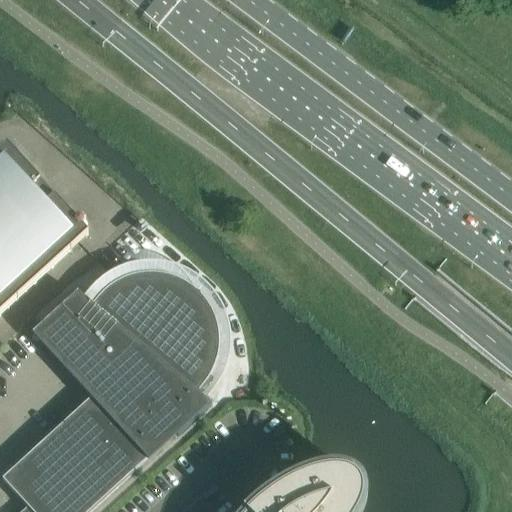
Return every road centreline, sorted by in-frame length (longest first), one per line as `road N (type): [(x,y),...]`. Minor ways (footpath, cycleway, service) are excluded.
road 1 (primary): [(161,0),(511,260)]
road 2 (primary): [(511,199),(245,0)]
